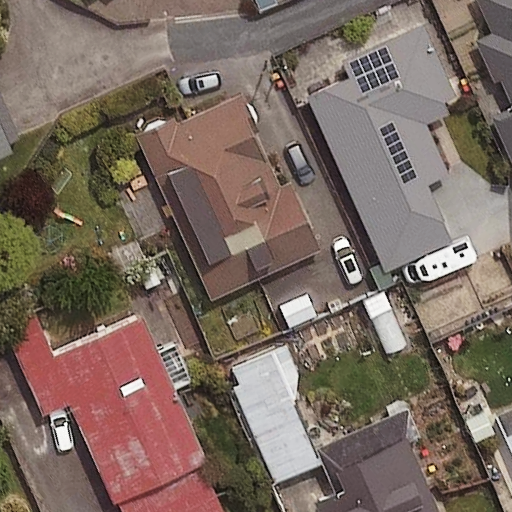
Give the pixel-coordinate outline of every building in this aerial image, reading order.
[(511,0),(480,0),(491,25),(473,33),(493,79),(501,76),(511,100),(491,109),(511,156),(511,0)] [(349,70),(307,87),(384,266),(456,236),(404,112),(456,90),(425,17),(341,52),(349,70)] [(239,89),(141,133),(212,290),(319,242),(288,174),(279,178),(239,89)] [(0,107),(0,140),(12,136),(0,107)] [(382,282),(356,293),(380,348),(406,337),(382,282)] [(309,285),(273,297),(282,325),(318,312),(309,285)] [(143,308),(20,360),(41,408),(68,396),(111,494),(206,453),(143,308)] [(318,457),(271,345),(226,364),(273,476),(318,457)] [(445,511),(407,425),(335,457),(343,475),(311,490),(320,511),(445,511)]
